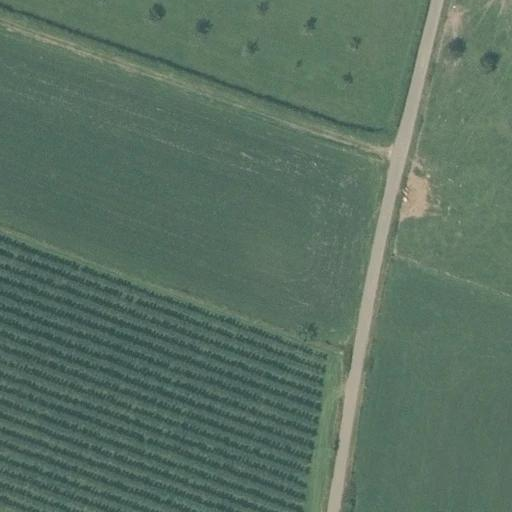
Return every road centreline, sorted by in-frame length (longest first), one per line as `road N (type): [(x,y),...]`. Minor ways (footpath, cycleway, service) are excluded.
road 1 (unclassified): [(331,511),(379,240),(437,0)]
road 2 (track): [(0,21),(398,158)]
